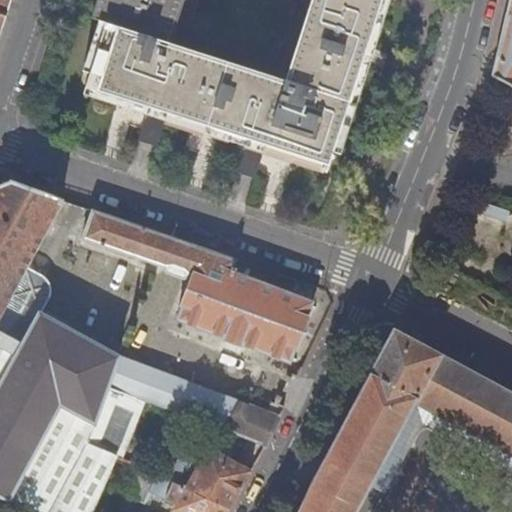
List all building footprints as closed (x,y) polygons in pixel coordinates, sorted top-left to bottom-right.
[(0,0),(0,44),(14,0),(0,0)] [(381,6),(382,0),(312,0),(287,81),(172,44),(106,22),(101,37),(98,36),(96,42),(99,43),(91,69),(86,68),(82,79),(87,81),(85,87),(153,109),(171,114),(248,139),(267,145),(330,166),(336,147),(343,126),(348,127),(350,122),(345,120),(354,90),(359,92),(360,88),(355,86),(365,57),(371,40),(375,41),(377,37),(372,35),(380,10),(386,12),(387,8),(381,6)] [(97,0),(92,17),(106,22),(172,44),(186,0),(97,0)] [(287,81),(312,0),(186,0),(172,44),(287,81)] [(511,13),(508,11),(502,36),(494,74),(493,75),(511,85),(511,13)] [(171,114),(153,109),(145,133),(164,139),(171,114)] [(267,145),(248,139),(240,163),(260,169),(267,145)] [(119,355),(42,313),(25,343),(18,354),(0,343),(0,315),(27,265),(64,198),(13,180),(0,186),(0,497),(7,501),(32,511),(92,511),(116,456),(88,443),(109,387),(146,401),(265,445),(279,416),(120,356),(119,355)] [(314,299),(319,287),(280,274),(275,285),(233,269),(237,258),(95,209),(84,237),(195,274),(177,318),(291,362),(315,300),(314,299)] [(48,277),(27,265),(0,315),(0,329),(25,343),(42,313),(50,297),(52,293),(52,290),(52,287),(52,284),(51,282),(50,279),(48,277)] [(0,343),(18,354),(25,343),(0,329),(0,343)] [(511,511),(511,395),(395,333),(322,476),(303,511),(358,511),(371,486),(417,399),(511,449),(511,511)] [(123,458),(146,401),(109,387),(88,443),(116,456),(123,458)] [(511,449),(417,399),(371,486),(388,495),(425,426),(511,473),(511,449)] [(209,446),(187,486),(232,506),(252,470),(209,446)] [(174,509),(179,511),(228,511),(232,506),(187,486),(143,467),(131,494),(148,502),(153,491),(177,502),(174,509)]
